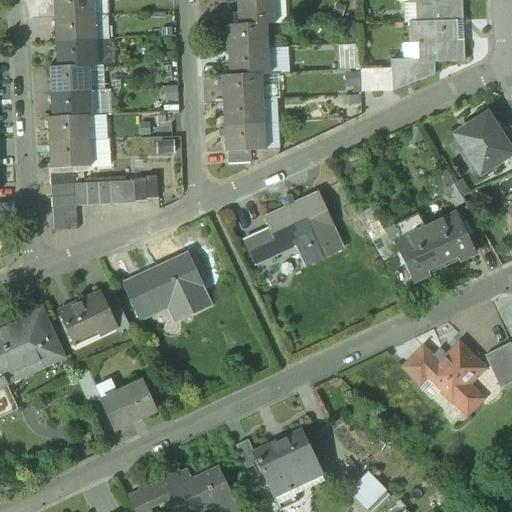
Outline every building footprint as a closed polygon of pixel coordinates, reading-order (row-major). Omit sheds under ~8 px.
[(52,0),(53,18),(94,16),(93,0),(52,0)] [(107,0),(93,0),(94,16),(108,15),(107,0)] [(272,0),(236,0),(238,26),(266,24),(273,24),(272,0)] [(406,0),(407,3),(415,3),(415,23),(456,21),(462,21),(461,0),(406,0)] [(94,16),(53,18),(55,43),(95,41),(94,16)] [(457,40),(456,21),(415,23),(408,23),(408,43),(416,43),(417,59),(417,63),(433,63),(463,62),(463,40),(457,40)] [(238,26),(226,27),(228,52),(268,50),(266,24),(238,26)] [(95,41),(55,43),(56,67),(56,68),(89,67),(96,67),(95,41)] [(344,44),(345,66),(362,66),(361,43),(344,44)] [(268,50),(228,52),(229,76),(261,75),(269,74),(268,50)] [(417,59),(389,60),(390,69),(391,69),(392,91),(433,75),(433,63),(417,63),(417,59)] [(96,67),(89,67),(90,91),(104,90),(102,66),(96,67)] [(89,67),(56,68),(56,67),(48,67),(49,94),(90,91),(89,67)] [(390,69),(360,70),(361,93),(392,91),(391,69),(390,69)] [(229,76),(221,77),(222,101),(262,99),(261,75),(229,76)] [(90,91),(49,94),(51,117),(51,119),(87,117),(91,117),(90,91)] [(262,99),(222,101),(224,127),(264,125),(262,99)] [(91,117),(87,117),(89,142),(107,141),(105,116),(91,117)] [(498,135),(486,116),(455,136),(480,174),(509,155),(510,154),(498,135)] [(87,117),(51,119),(51,117),(47,118),(48,144),(89,142),(87,117)] [(264,125),(224,127),(225,153),(249,151),(265,151),(264,125)] [(511,126),(498,135),(510,154),(509,155),(511,158),(511,126)] [(107,141),(89,142),(90,167),(108,166),(107,141)] [(89,142),(48,144),(49,169),(90,167),(89,142)] [(249,151),(227,153),(227,164),(250,163),(249,151)] [(453,185),(445,171),(435,177),(444,191),(453,185)] [(72,172),(50,174),(50,185),(73,184),(72,172)] [(144,179),(133,180),(133,181),(134,202),(145,201),(145,199),(157,199),(155,177),(144,177),(144,179)] [(133,181),(121,182),(122,204),(134,204),(134,202),(133,181)] [(109,182),(98,183),(99,205),(111,205),(109,182)] [(121,182),(109,182),(111,205),(122,204),(121,182)] [(99,205),(98,183),(86,184),(87,206),(99,205)] [(73,184),(50,185),(51,197),(73,196),(73,184)] [(86,184),(74,184),(75,207),(87,206),(86,184)] [(453,185),(444,191),(454,209),(464,203),(453,185)] [(316,194),(263,219),(268,229),(243,241),(254,266),(282,253),(280,248),(304,236),(308,244),(304,246),(312,263),(342,250),(316,194)] [(73,196),(51,197),(51,209),(63,209),(74,208),(73,196)] [(74,208),(63,209),(64,231),(76,230),(75,208),(74,208)] [(63,209),(51,209),(53,231),(64,231),(63,209)] [(384,234),(370,209),(356,217),(370,241),(384,234)] [(425,229),(441,264),(456,257),(458,261),(474,254),(464,233),(460,224),(455,214),(425,229)] [(417,215),(391,227),(397,241),(425,229),(417,215)] [(468,231),(464,222),(460,224),(464,233),(468,231)] [(397,241),(394,243),(398,253),(402,262),(412,283),(428,275),(426,271),(441,264),(425,229),(397,241)] [(186,254),(122,283),(139,321),(175,305),(181,319),(210,307),(186,254)] [(121,311),(111,290),(100,294),(110,316),(121,311)] [(100,294),(58,313),(74,347),(115,328),(115,327),(110,316),(100,294)] [(58,341),(43,310),(24,320),(38,351),(39,350),(58,341)] [(121,311),(110,316),(115,327),(115,328),(117,333),(128,327),(121,311)] [(0,386),(5,383),(1,375),(0,375),(0,366),(18,358),(25,373),(46,364),(39,350),(38,351),(24,320),(23,319),(0,329),(0,386)] [(432,358),(422,348),(402,368),(419,385),(427,377),(451,401),(452,400),(467,415),(481,399),(467,385),(483,369),(458,344),(445,357),(439,351),(432,358)] [(499,390),(511,383),(511,349),(509,344),(483,356),(499,390)] [(87,373),(75,378),(85,400),(97,394),(87,373)] [(141,383),(100,402),(113,430),(155,411),(141,383)] [(252,453),(251,453),(256,464),(272,495),(272,496),(289,487),(320,473),(300,431),(252,453)] [(247,440),(235,446),(245,469),(256,464),(251,453),(252,453),(247,440)] [(186,472),(162,483),(170,499),(175,511),(197,511),(215,508),(216,510),(233,503),(217,470),(190,482),(186,472)] [(367,472),(346,492),(365,511),(385,491),(367,472)] [(162,482),(141,492),(149,511),(170,499),(162,483),(162,482)] [(289,487),(272,496),(279,511),(296,503),(289,487)] [(141,492),(128,498),(134,511),(150,511),(149,511),(141,492)] [(236,511),(233,503),(216,510),(216,511),(236,511)]
